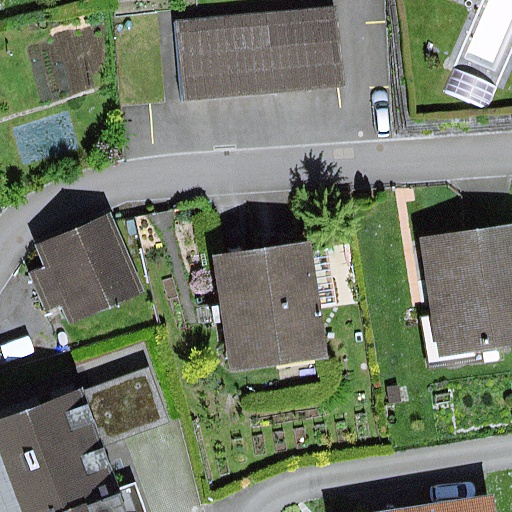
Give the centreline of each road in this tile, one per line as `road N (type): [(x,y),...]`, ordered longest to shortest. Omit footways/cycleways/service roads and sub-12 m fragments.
road 1 (residential): [(0,257),(46,204),(109,184),(511,152)]
road 2 (residential): [(256,511),(281,493),(326,478),(511,447)]
